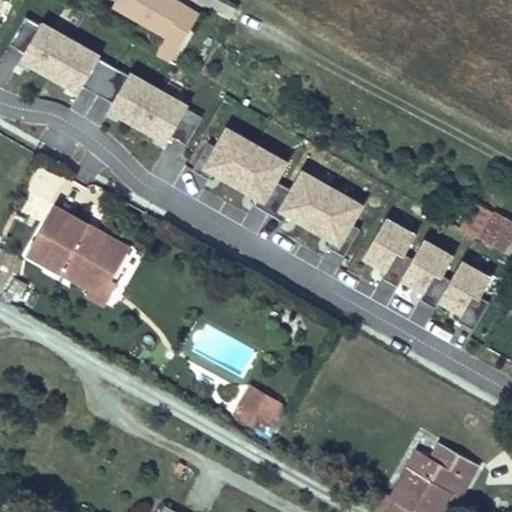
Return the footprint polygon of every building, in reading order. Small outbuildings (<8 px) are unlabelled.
[(165,35),(158,48),(173,57),(188,31),(174,23),(184,4),(175,0),(116,0),(113,5),(165,35)] [(184,4),(174,23),(188,31),(199,13),(184,4)] [(47,19),(44,25),(29,17),(13,46),(27,54),(25,58),(54,74),(77,35),(47,19)] [(115,66),(102,58),(105,52),(77,35),(54,74),(83,91),(85,87),(100,95),(115,66)] [(158,48),(156,53),(171,62),(173,57),(158,48)] [(128,74),(115,66),(100,95),(112,102),(109,107),(138,123),(140,118),(157,90),(161,82),(133,66),(128,74)] [(203,116),(188,108),(192,101),(161,82),(157,90),(140,118),(138,123),(169,141),(172,136),(187,144),(203,116)] [(209,179),(214,170),(234,181),(257,140),(228,125),(216,147),(206,142),(191,169),(201,175),(209,179)] [(234,181),(255,193),(250,202),(261,208),(267,211),(282,183),(276,180),(289,157),(257,140),(234,181)] [(286,221),(291,213),(311,224),(334,182),(305,167),(293,189),(282,183),(267,211),(278,217),(286,221)] [(484,186),(475,202),(495,214),(509,189),(489,177),(484,186)] [(311,224),(333,235),(328,244),(338,250),(344,253),(359,225),(353,222),(366,199),(334,182),(311,224)] [(475,202),(461,228),(500,250),(511,256),(511,223),(495,214),(475,202)] [(28,252),(90,288),(99,271),(113,278),(129,249),(55,206),(28,252)] [(417,256),(409,252),(420,231),(390,214),(378,235),(367,257),(389,269),(385,277),(393,281),(400,285),(405,277),(417,256)] [(455,275),(447,271),(459,251),(428,234),(417,256),(405,277),(428,289),(424,297),(431,301),(439,305),(443,297),(455,275)] [(493,296),(485,292),(497,272),(466,255),(455,275),(443,297),(466,310),(462,317),(469,322),(477,326),(481,317),(493,296)] [(99,271),(90,288),(87,292),(105,303),(117,281),(113,278),(99,271)] [(234,415),(263,433),(281,403),(251,385),(234,415)] [(382,491),(371,508),(378,511),(439,511),(446,501),(460,478),(468,481),(477,465),(440,443),(431,459),(419,452),(392,497),(382,491)] [(460,478),(446,501),(453,506),(468,481),(460,478)] [(6,499),(0,510),(4,511),(19,511),(22,507),(6,499)]
